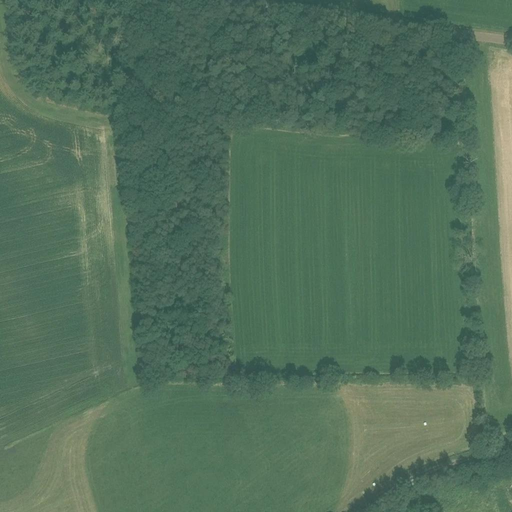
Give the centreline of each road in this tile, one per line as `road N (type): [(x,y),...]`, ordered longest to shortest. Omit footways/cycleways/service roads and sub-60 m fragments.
road 1 (track): [(511,42),(198,0)]
road 2 (track): [(362,511),(422,472),(511,447)]
